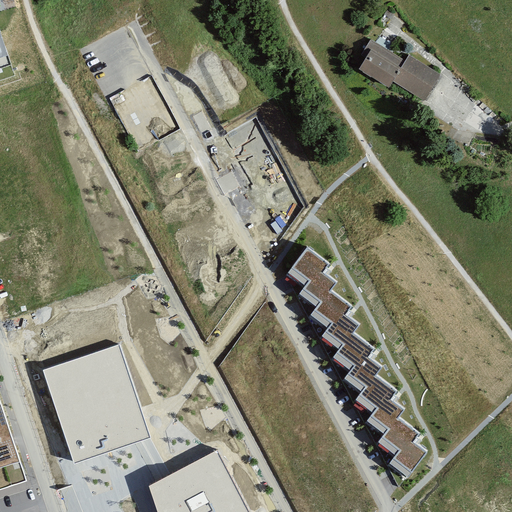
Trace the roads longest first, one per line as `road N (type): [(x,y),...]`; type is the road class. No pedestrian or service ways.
road 1 (residential): [(137,35),(389,511)]
road 2 (residential): [(285,511),(151,267)]
